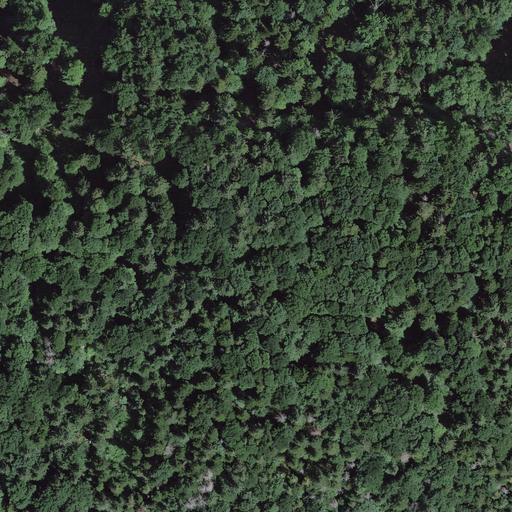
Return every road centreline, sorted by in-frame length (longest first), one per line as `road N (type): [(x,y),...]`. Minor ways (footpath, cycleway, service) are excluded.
road 1 (track): [(0,365),(84,345),(151,265),(417,278),(452,283),(461,296)]
road 2 (track): [(17,358),(31,310),(23,272),(0,250)]
